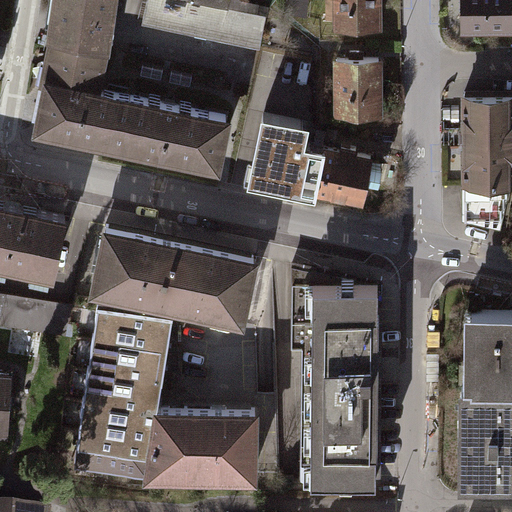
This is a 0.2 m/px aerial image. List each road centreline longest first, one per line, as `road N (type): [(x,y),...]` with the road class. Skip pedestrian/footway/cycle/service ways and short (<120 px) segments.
road 1 (tertiary): [(2,156),(420,248)]
road 2 (residential): [(420,248),(417,510)]
road 3 (unknown): [(271,239),(289,463)]
road 4 (residential): [(421,65),(420,248)]
road 5 (residential): [(27,0),(2,156)]
